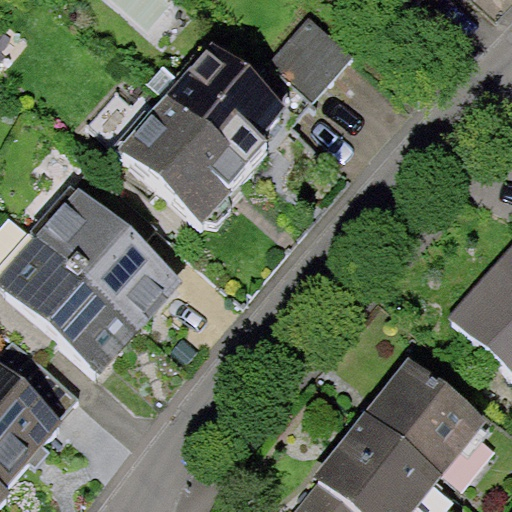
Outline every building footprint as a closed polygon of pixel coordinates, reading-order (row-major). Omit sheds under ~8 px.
[(422,0),(368,0),(398,26),(408,16),(422,0)] [(352,63),(308,23),(266,70),(310,110),(324,95),(352,63)] [(170,111),(247,180),(266,159),(255,150),(262,142),(280,122),(291,132),(310,110),(266,70),(247,93),(203,54),(174,87),(184,96),(170,111)] [(223,223),(231,214),(227,203),(247,180),(170,111),(154,129),(144,121),(113,156),(200,233),(204,228),(216,230),(223,223)] [(135,335),(136,332),(143,324),(175,287),(127,244),(145,224),(90,174),(31,241),(135,335)] [(31,241),(11,223),(0,235),(0,335),(19,352),(28,360),(47,338),(94,380),(103,370),(135,335),(31,241)] [(511,259),(480,294),(452,326),(511,380),(511,259)] [(0,496),(1,497),(24,471),(59,432),(56,429),(78,405),(28,360),(19,352),(0,373),(0,496)] [(435,485),(480,429),(412,374),(376,417),(366,429),(435,485)] [(343,511),(345,510),(348,511),(412,511),(435,485),(366,429),(319,488),(320,489),(301,511),(343,511)]
